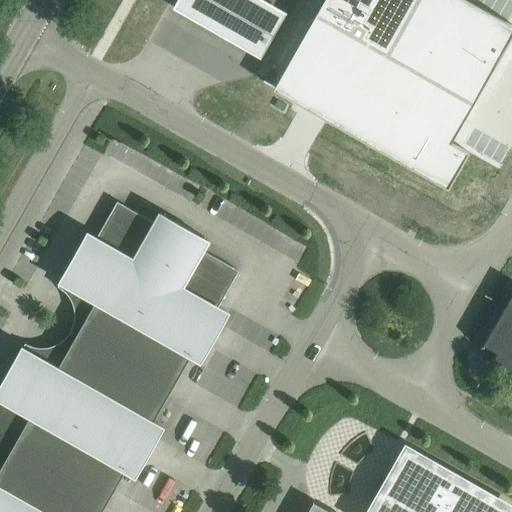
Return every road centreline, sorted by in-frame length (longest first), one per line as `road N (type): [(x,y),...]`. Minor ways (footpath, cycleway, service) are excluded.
road 1 (unclassified): [(377,234),(92,71)]
road 2 (unclassified): [(218,511),(313,346)]
road 3 (unclassified): [(0,234),(92,71)]
road 4 (unclassified): [(413,403),(477,291)]
road 5 (unclassified): [(313,346),(377,234)]
